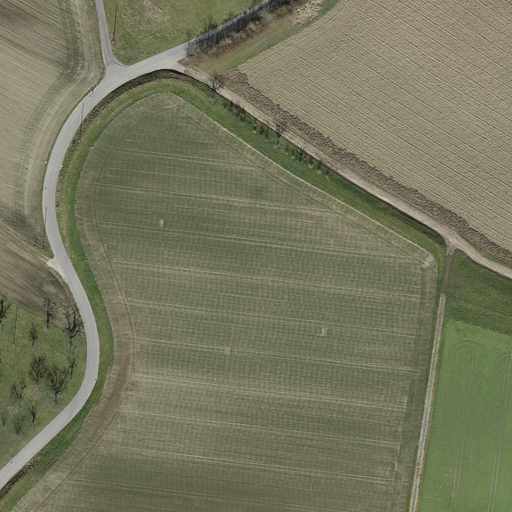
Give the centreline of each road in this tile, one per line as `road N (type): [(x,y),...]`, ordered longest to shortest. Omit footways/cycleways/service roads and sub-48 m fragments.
road 1 (tertiary): [(114,79),(64,136),(49,186),(53,235),(84,305),(89,376),(76,401),(0,481)]
road 2 (track): [(511,270),(206,79),(160,62)]
road 3 (track): [(412,511),(451,238)]
road 4 (tertiary): [(114,79),(271,0)]
